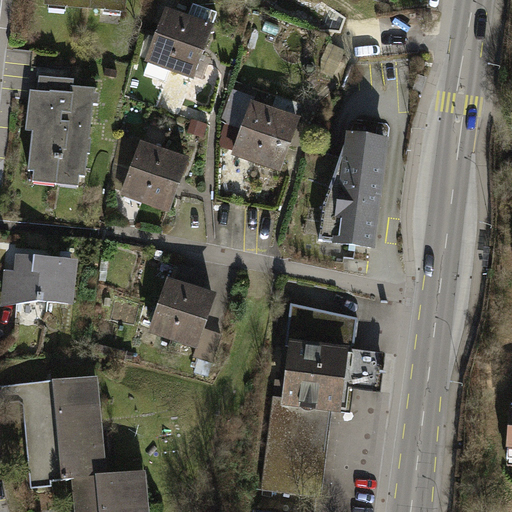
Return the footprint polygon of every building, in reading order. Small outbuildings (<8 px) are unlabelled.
[(44,0),(45,4),(127,12),(127,0),(44,0)] [(215,24),(167,6),(145,63),(193,81),(201,58),(204,51),(215,24)] [(344,50),(326,42),(315,68),(334,75),(344,50)] [(73,80),(39,76),(37,92),(31,91),(27,129),(33,130),(29,169),(35,170),(33,181),(78,187),(79,175),(84,176),(93,105),(98,106),(100,95),(93,94),(94,89),(72,87),(73,80)] [(234,150),(232,155),(281,173),(289,150),(292,143),(302,117),(253,99),(241,130),(234,150)] [(208,125),(192,119),(188,133),(204,138),(208,125)] [(234,150),(241,130),(226,125),(219,145),(234,150)] [(390,138),(349,132),(325,203),(320,239),(377,248),(390,138)] [(190,157),(141,140),(120,195),(169,213),(178,188),(180,182),(190,157)] [(78,263),(12,258),(10,300),(75,304),(78,263)] [(177,280),(169,277),(150,333),(196,350),(204,329),(205,326),(207,320),(216,293),(203,288),(208,273),(182,265),(177,280)] [(358,320),(293,305),(282,399),(275,398),(264,488),(322,494),(333,410),(348,412),(350,390),(356,350),(358,320)] [(222,335),(204,329),(196,350),(194,357),(212,363),(222,335)] [(386,354),(356,350),(350,390),(380,394),(386,354)] [(55,416),(61,479),(71,478),(95,476),(95,474),(107,473),(97,377),(51,381),(55,416)] [(55,416),(51,381),(20,385),(31,489),(52,486),(51,480),(61,479),(55,416)] [(74,511),(150,511),(147,470),(107,473),(95,474),(95,476),(71,478),(74,511)]
